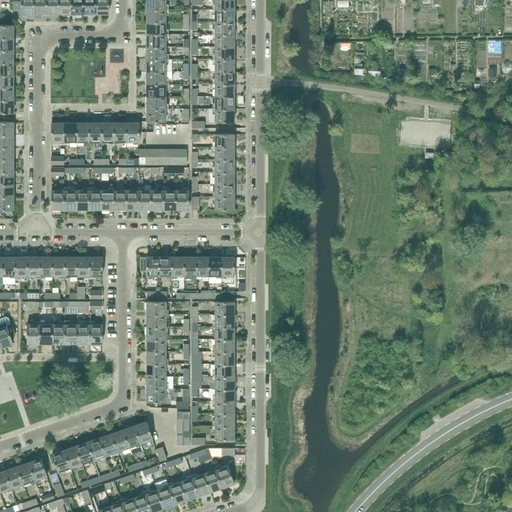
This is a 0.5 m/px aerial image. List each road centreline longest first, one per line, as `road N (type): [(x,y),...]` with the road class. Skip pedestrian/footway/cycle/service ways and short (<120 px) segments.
road 1 (residential): [(36,232),(38,36),(127,34),(127,0)]
road 2 (residential): [(0,448),(121,405),(124,232)]
road 3 (residential): [(238,511),(256,505),(260,232)]
road 4 (residential): [(260,232),(259,0)]
road 5 (tertiary): [(354,511),(421,449),(511,399)]
road 6 (residential): [(124,232),(260,232)]
